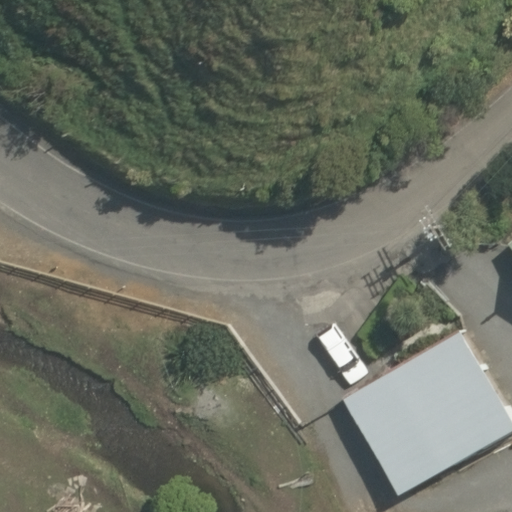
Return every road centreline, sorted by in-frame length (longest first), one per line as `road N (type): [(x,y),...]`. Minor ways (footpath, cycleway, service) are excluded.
road 1 (unclassified): [(511,118),(400,207),(281,248),(174,248),(63,204),(0,157)]
road 2 (track): [(359,511),(231,251)]
